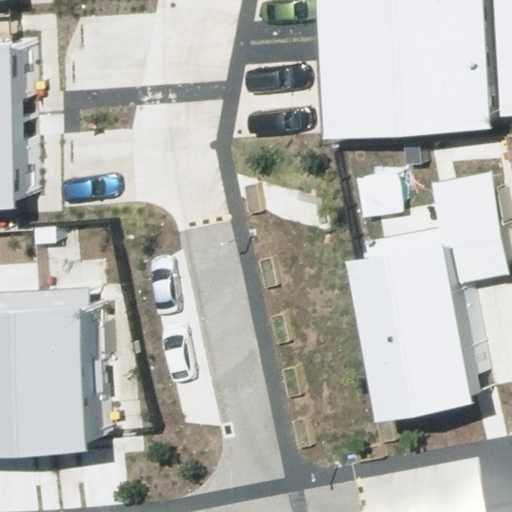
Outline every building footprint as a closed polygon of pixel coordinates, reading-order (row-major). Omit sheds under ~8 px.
[(511,0),(356,0),(364,114),(511,103),(511,0)] [(0,21),(0,181),(57,178),(46,19),(0,21)] [(176,36),(140,147),(310,203),(347,92),(176,36)] [(377,246),(407,401),(505,382),(483,270),(511,264),(511,155),(451,167),(463,230),(377,246)] [(194,227),(225,330),(311,303),(280,200),(194,227)] [(0,291),(0,304),(4,432),(126,428),(122,288),(0,291)]
